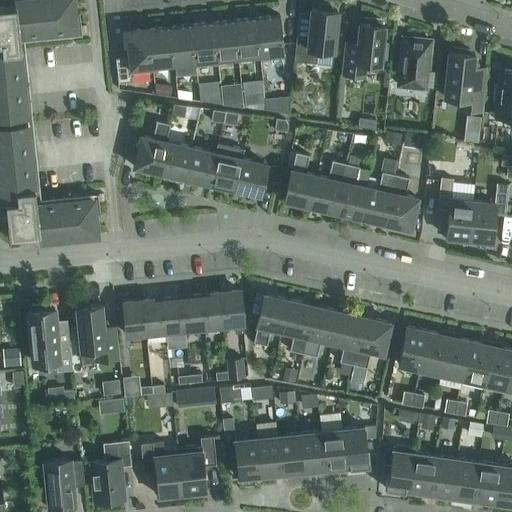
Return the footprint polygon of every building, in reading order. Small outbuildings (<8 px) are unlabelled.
[(26,0),(27,4),(0,6),(0,117),(27,115),(19,35),(76,29),(72,0),(62,0),(60,0),(59,0),(26,0)] [(296,36),(294,60),(316,62),(332,64),(333,50),(337,10),(331,9),(332,6),(329,3),(320,2),(318,4),(317,8),(311,7),(311,12),(308,37),(296,36)] [(280,14),(256,17),(260,54),(259,54),(260,59),(284,57),(280,14)] [(239,56),(259,54),(260,54),(256,17),(235,19),(239,56)] [(379,71),(384,25),(380,24),(380,18),(364,17),(364,23),(360,22),(357,50),(345,49),(342,72),(364,75),(365,69),(379,71)] [(218,59),(239,56),(235,19),(213,21),(217,59),(218,59)] [(218,63),(218,59),(217,59),(213,21),(192,23),(196,61),(195,61),(195,66),(218,63)] [(196,74),(195,66),(195,61),(196,61),(192,23),(170,26),(174,63),(175,76),(196,74)] [(153,65),(174,63),(170,26),(149,28),(153,65)] [(154,70),(153,65),(149,28),(125,30),(128,55),(115,57),(118,81),(132,80),(131,72),(154,70)] [(430,39),(403,36),(398,84),(426,87),(426,86),(435,87),(437,71),(427,70),(430,39)] [(449,50),(444,96),(459,98),(458,107),(481,110),(484,81),(486,65),(474,64),(475,53),(470,52),(470,48),(454,47),(454,51),(449,50)] [(497,100),(495,116),(511,117),(511,69),(500,68),(498,84),(494,84),(493,100),(497,100)] [(262,79),(241,81),(244,104),(264,102),(263,97),(262,79)] [(171,84),(154,82),(155,92),(170,95),(171,84)] [(241,82),(220,84),(222,104),(243,106),(241,82)] [(191,91),(176,89),(177,97),(191,99),(191,91)] [(220,90),(198,92),(199,100),(221,103),(220,90)] [(289,96),(263,97),(264,102),(265,109),(289,112),(289,96)] [(186,104),(173,102),(171,112),(184,114),(186,104)] [(223,120),(225,110),(212,108),(210,118),(223,120)] [(225,110),(223,120),(236,122),(238,112),(225,110)] [(276,117),(274,128),(287,130),(288,123),(284,118),(276,117)] [(359,117),(358,127),(373,129),(375,119),(359,117)] [(165,140),(166,140),(170,123),(156,120),(152,137),(140,134),(141,129),(129,127),(124,150),(136,153),(133,163),(133,165),(158,171),(165,140)] [(0,201),(5,201),(9,238),(51,233),(51,239),(84,236),(83,230),(96,229),(93,198),(36,204),(28,124),(0,127),(0,201)] [(385,129),(382,140),(399,144),(401,133),(385,129)] [(405,130),(403,145),(417,147),(419,133),(405,130)] [(464,130),(463,139),(477,141),(478,132),(464,130)] [(166,140),(165,140),(158,171),(183,177),(190,146),(166,140)] [(215,151),(208,182),(234,188),(241,157),(244,148),(217,142),(215,151)] [(208,182),(215,151),(190,146),(183,177),(208,182)] [(316,174),(304,171),(308,154),(295,151),(291,168),(290,167),(283,199),(293,201),(308,205),(316,174)] [(241,157),(234,188),(249,192),(250,191),(260,193),(266,163),(241,157)] [(316,174),(308,205),(334,211),(345,162),(331,159),(327,176),(316,174)] [(355,183),(359,165),(345,162),(334,211),(359,216),(366,185),(355,183)] [(366,185),(359,216),(384,222),(395,173),(381,170),(377,188),(366,185)] [(405,194),(409,177),(395,173),(384,222),(410,228),(411,226),(410,226),(417,197),(405,194)] [(459,237),(468,238),(472,199),(450,197),(452,177),(440,176),(437,202),(449,203),(446,236),(447,236),(447,240),(458,241),(459,237)] [(494,201),(472,199),(468,238),(478,239),(477,243),(489,244),(489,240),(491,241),(494,208),(506,209),(508,183),(496,182),(494,201)] [(239,289),(219,291),(223,324),(243,322),(239,289)] [(204,326),(223,324),(219,291),(200,293),(204,326)] [(256,291),(254,302),(261,303),(263,293),(256,291)] [(184,328),(204,326),(200,293),(181,295),(184,328)] [(282,329),(289,298),(273,294),(273,295),(263,293),(261,303),(256,323),(257,324),(253,341),(267,344),(270,327),(282,329)] [(165,330),(184,328),(181,295),(162,297),(165,330)] [(146,332),(165,330),(162,297),(143,299),(146,332)] [(314,304),(289,298),(282,329),(293,332),(289,349),(303,352),(314,304)] [(126,334),(146,332),(143,299),(123,301),(126,334)] [(68,326),(59,327),(56,324),(54,308),(50,308),(49,302),(31,304),(32,310),(27,310),(32,361),(55,358),(57,370),(72,369),(68,326)] [(101,303),(76,306),(80,350),(81,362),(96,360),(118,358),(116,331),(104,332),(103,325),(101,303)] [(339,309),(314,304),(303,352),(316,355),(320,338),(332,340),(339,309)] [(339,360),(353,364),(364,315),(339,309),(332,340),(343,343),(339,360)] [(390,321),(364,315),(353,364),(366,367),(370,349),(382,352),(389,322),(390,321)] [(406,325),(397,363),(419,368),(428,330),(406,325)] [(419,368),(440,373),(449,334),(428,330),(419,368)] [(440,373),(461,377),(462,377),(470,339),(449,334),(440,373)] [(460,382),(482,387),(491,344),(470,339),(462,377),(461,377),(460,382)] [(504,392),(505,387),(504,387),(511,349),(511,348),(491,344),(482,387),(504,392)] [(19,347),(2,348),(3,365),(20,364),(19,347)] [(246,375),(244,355),(227,357),(228,369),(229,377),(246,375)] [(286,366),(283,379),(295,381),(297,368),(286,366)] [(229,377),(228,369),(216,370),(216,378),(229,377)] [(22,370),(11,371),(13,386),(24,385),(22,370)] [(191,373),(191,382),(203,380),(202,372),(191,373)] [(191,382),(191,373),(178,374),(179,383),(191,382)] [(153,384),(153,392),(165,391),(164,383),(153,384)] [(153,392),(153,384),(140,385),(141,393),(153,392)] [(230,385),(218,386),(220,401),(232,400),(231,387),(230,385)] [(272,397),(271,385),(251,387),(252,399),(272,397)] [(63,386),(47,388),(49,400),(74,397),(73,389),(63,390),(63,386)] [(213,386),(201,387),(203,403),(215,402),(213,386)] [(187,389),(175,390),(177,406),(188,405),(187,389)] [(413,403),(415,390),(405,389),(403,401),(413,403)] [(294,390),(279,391),(280,402),(294,401),(294,390)] [(425,392),(415,390),(413,403),(423,404),(425,392)] [(170,391),(162,392),(164,404),(172,404),(170,391)] [(311,393),(300,394),(302,408),(317,406),(316,393),(311,393)] [(456,411),(458,398),(447,396),(445,409),(456,411)] [(122,397),(109,399),(110,412),(124,410),(122,397)] [(468,400),(458,398),(456,411),(466,413),(468,400)] [(497,421),(499,408),(489,407),(488,420),(497,421)] [(399,408),(398,415),(414,418),(415,411),(399,408)] [(499,408),(497,421),(508,422),(510,410),(499,408)] [(419,412),(417,422),(433,424),(435,414),(419,412)] [(442,416),(439,426),(453,428),(454,418),(442,416)] [(232,417),(222,418),(224,434),(234,433),(232,417)] [(468,421),(466,434),(481,436),(483,423),(468,421)] [(375,437),(375,424),(364,425),(365,438),(375,437)] [(493,424),(491,438),(502,439),(504,426),(493,424)] [(364,425),(341,428),(345,465),(349,465),(349,467),(369,465),(367,446),(366,446),(365,438),(364,425)] [(511,427),(504,426),(502,439),(511,440),(511,427)] [(324,467),(345,465),(341,428),(320,430),(324,467)] [(302,469),(324,467),(320,430),(299,432),(302,469)] [(281,472),(302,469),(299,432),(277,434),(281,472)] [(197,490),(206,489),(204,464),(215,462),(212,434),(199,435),(201,449),(177,451),(182,494),(197,492),(197,490)] [(259,474),(281,472),(277,434),(256,436),(259,474)] [(237,476),(259,474),(256,436),(233,439),(237,476)] [(91,461),(95,501),(123,498),(120,465),(131,464),(128,439),(103,442),(104,457),(102,460),(91,461)] [(166,496),(182,494),(177,451),(154,454),(153,440),(140,442),(142,470),(154,469),(157,495),(166,494),(166,496)] [(408,489),(414,451),(414,447),(394,444),(394,443),(392,443),(389,469),(387,469),(385,487),(405,490),(405,488),(408,489)] [(27,446),(18,447),(19,457),(28,456),(27,446)] [(13,447),(4,448),(4,455),(13,454),(13,447)] [(430,492),(435,454),(414,451),(408,489),(430,492)] [(451,495),(456,457),(435,454),(430,492),(451,495)] [(43,460),(48,506),(51,505),(52,509),(65,508),(64,504),(74,503),(73,489),(76,485),(84,484),(81,458),(70,460),(69,457),(43,460)] [(472,498),(478,460),(456,457),(451,495),(472,498)] [(494,501),(499,464),(478,460),(472,498),(494,501)] [(494,501),(511,503),(511,465),(499,464),(494,501)]
